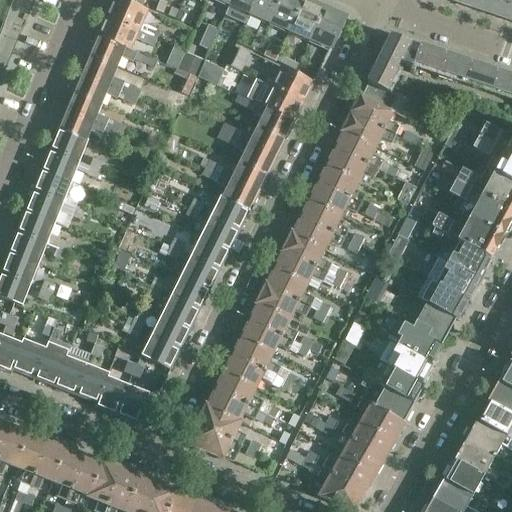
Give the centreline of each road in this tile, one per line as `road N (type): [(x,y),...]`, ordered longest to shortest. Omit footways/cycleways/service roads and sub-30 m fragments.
road 1 (residential): [(157,456),(384,6)]
road 2 (residential): [(389,511),(511,292)]
road 3 (residential): [(0,193),(82,0)]
road 4 (residential): [(157,456),(0,400)]
road 5 (residential): [(296,511),(157,456)]
road 6 (residential): [(384,6),(511,50)]
